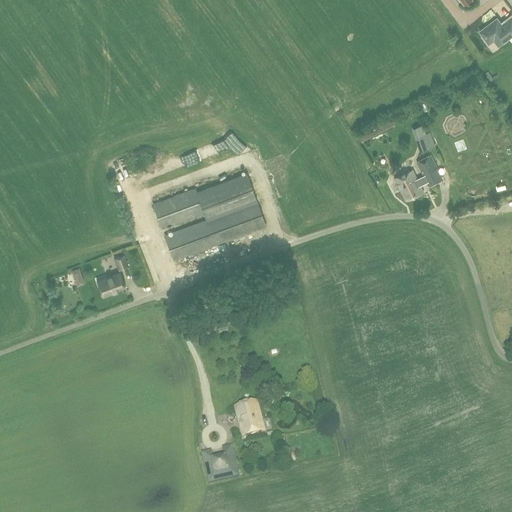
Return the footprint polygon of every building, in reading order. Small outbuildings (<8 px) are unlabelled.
[(497,18),(479,31),(488,42),(495,37),(500,45),(511,36),(511,16),(502,24),(497,18)] [(363,142),(395,126),(393,121),(360,137),(363,142)] [(421,151),(431,148),(427,134),(416,138),(421,151)] [(182,151),(187,164),(236,148),(232,135),(182,151)] [(421,169),(429,185),(442,178),(434,162),(421,169)] [(145,184),(142,177),(149,175),(147,169),(124,177),(128,189),(145,184)] [(395,178),(406,201),(424,193),(413,170),(395,178)] [(246,174),(196,192),(195,189),(153,204),(162,228),(204,212),(207,220),(165,236),(174,260),(266,226),(246,174)] [(124,255),(114,259),(118,269),(128,266),(124,255)] [(126,287),(120,272),(97,281),(103,297),(114,293),(113,292),(126,287)] [(235,407),(242,436),(264,431),(257,401),(235,407)] [(224,419),(201,423),(210,474),(246,468),(239,431),(227,433),(224,419)]
